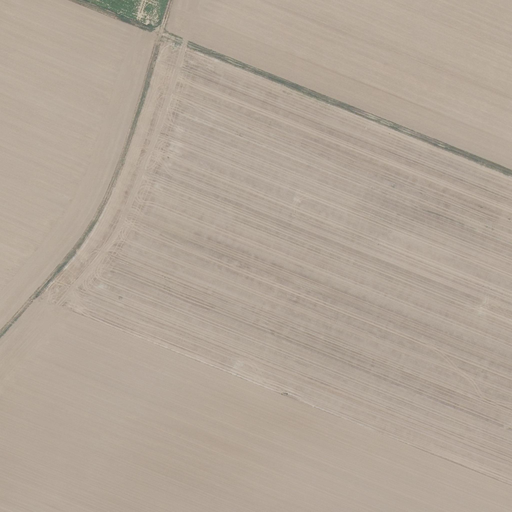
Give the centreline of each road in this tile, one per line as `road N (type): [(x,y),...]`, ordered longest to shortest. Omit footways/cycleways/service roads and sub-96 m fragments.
road 1 (track): [(511,173),(75,0)]
road 2 (track): [(172,0),(121,164),(90,231),(0,336)]
